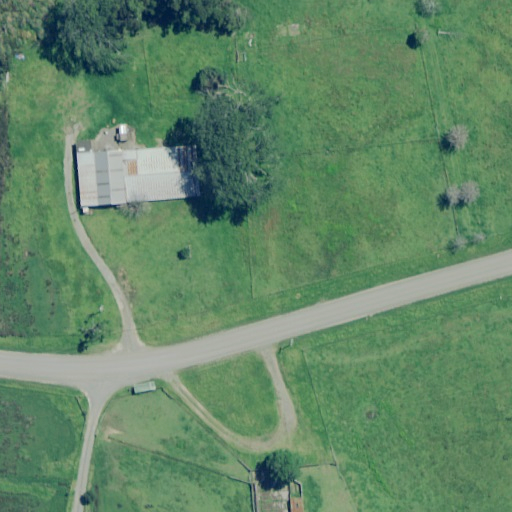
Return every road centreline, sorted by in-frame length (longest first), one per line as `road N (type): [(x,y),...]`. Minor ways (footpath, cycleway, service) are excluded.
road 1 (unclassified): [(96,371),(152,365),(511,262)]
road 2 (unclassified): [(96,371),(70,511)]
